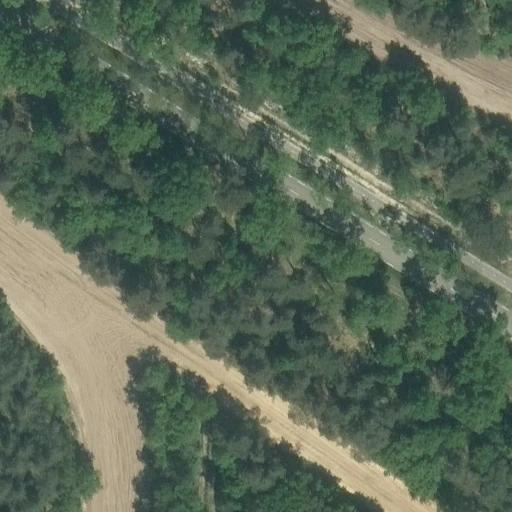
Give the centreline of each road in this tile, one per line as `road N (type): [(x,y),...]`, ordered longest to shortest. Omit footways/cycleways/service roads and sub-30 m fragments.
road 1 (tertiary): [(511,318),(0,5)]
road 2 (track): [(106,511),(100,353),(0,249)]
road 3 (unknown): [(391,511),(208,381)]
road 4 (track): [(511,87),(335,0)]
